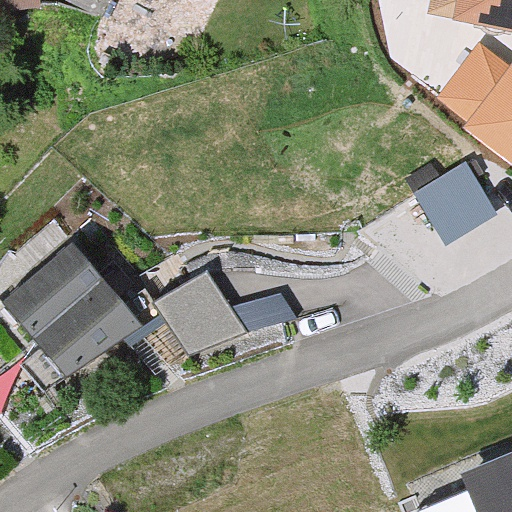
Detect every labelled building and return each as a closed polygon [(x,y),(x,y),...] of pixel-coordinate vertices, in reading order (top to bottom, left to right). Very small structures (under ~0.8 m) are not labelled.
[(207,0),(47,0),(48,1),(101,26),(113,0),(184,0),(203,9),(207,0)] [(511,0),(429,0),(424,22),(511,41),(511,0)] [(445,238),(500,213),(474,157),(419,183),(445,238)] [(137,326),(71,252),(2,313),(68,387),(137,326)] [(185,351),(244,330),(221,265),(161,286),(185,351)] [(250,325),(295,313),(288,286),(243,298),(250,325)] [(511,511),(511,455),(452,480),(465,511),(511,511)]
